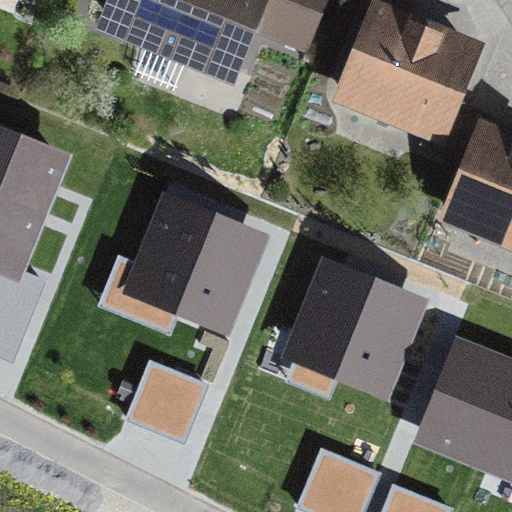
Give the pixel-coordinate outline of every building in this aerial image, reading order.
[(122,0),(113,24),(224,69),(244,19),(251,0),(122,0)] [(318,0),(251,0),(244,19),(301,42),(318,0)] [(378,13),(345,95),(438,132),(471,50),(378,13)] [(66,157),(0,130),(0,271),(17,278),(66,157)] [(511,143),(485,132),(451,214),(511,238),(511,143)] [(265,237),(164,197),(127,291),(228,331),(265,237)] [(424,300),(323,261),(286,356),(387,396),(424,300)] [(511,362),(458,341),(418,441),(511,478),(511,362)]
